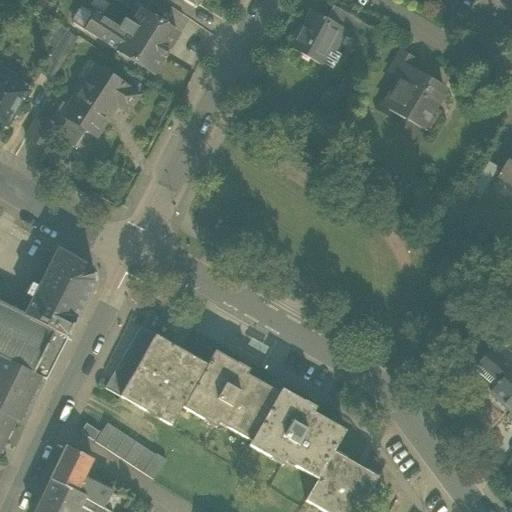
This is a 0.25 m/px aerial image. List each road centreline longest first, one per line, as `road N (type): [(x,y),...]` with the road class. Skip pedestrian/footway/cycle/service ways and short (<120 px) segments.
road 1 (residential): [(131,252),(164,260),(376,382),(472,511)]
road 2 (residential): [(8,511),(131,252)]
road 3 (tertiary): [(131,252),(263,0)]
road 4 (residential): [(511,86),(371,0)]
road 5 (tertiary): [(0,181),(131,252)]
